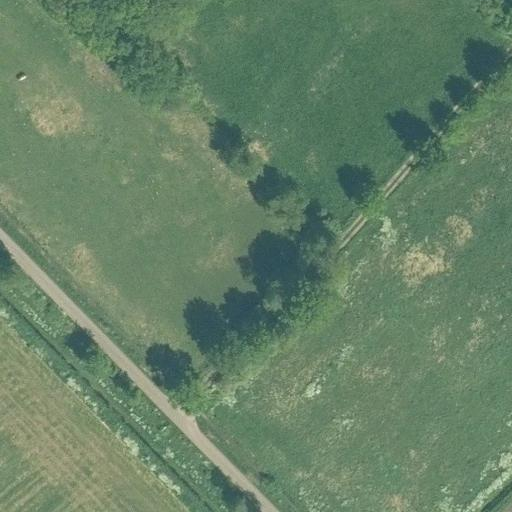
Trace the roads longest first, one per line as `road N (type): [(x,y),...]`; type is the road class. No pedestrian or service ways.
road 1 (track): [(174,414),(511,50)]
road 2 (unclassified): [(269,511),(0,237)]
